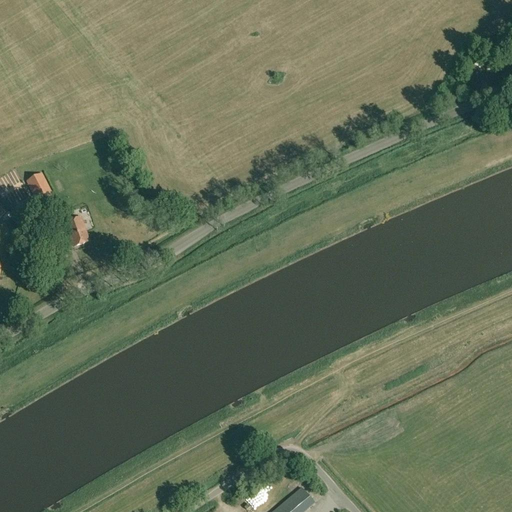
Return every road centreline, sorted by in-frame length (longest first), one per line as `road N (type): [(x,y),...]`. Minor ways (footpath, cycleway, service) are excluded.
road 1 (unclassified): [(0,340),(250,204),(511,88)]
road 2 (unclassified): [(355,511),(294,452),(281,452),(186,511)]
